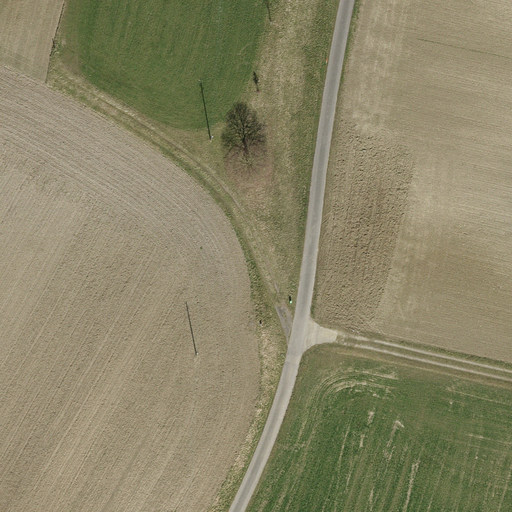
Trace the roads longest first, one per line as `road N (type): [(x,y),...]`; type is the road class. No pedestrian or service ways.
road 1 (unclassified): [(348,0),(327,104),(303,331),(285,397),(230,511)]
road 2 (track): [(303,331),(511,376)]
